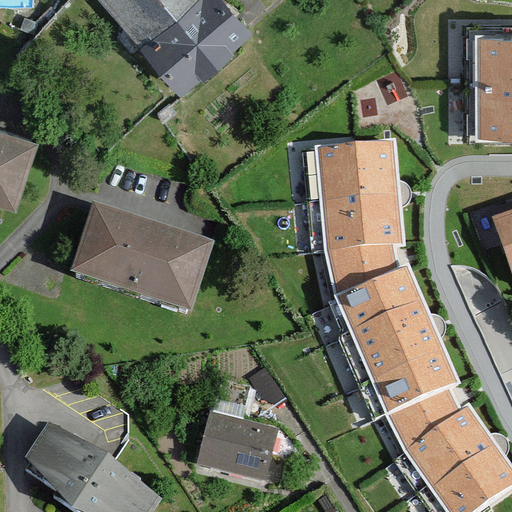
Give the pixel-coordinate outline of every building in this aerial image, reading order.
[(230,0),(105,0),(178,84),(250,23),(230,0)] [(511,28),(459,26),(451,131),(511,131),(511,28)] [(37,132),(0,120),(0,195),(16,201),(37,132)] [(390,141),(296,146),(300,247),(306,246),(383,243),(395,242),(390,141)] [(212,243),(91,205),(70,273),(191,312),(212,243)] [(511,214),(493,221),(511,272),(511,214)] [(383,243),(306,246),(314,298),(384,274),(383,243)] [(384,274),(314,298),(307,303),(365,421),(372,418),(433,389),(444,384),(396,269),(384,274)] [(433,389),(372,418),(384,445),(449,407),(433,389)] [(449,407),(384,445),(375,458),(412,511),(459,511),(511,472),(511,470),(463,399),(449,407)] [(282,428),(211,412),(199,464),(270,480),(282,428)] [(153,511),(162,499),(46,425),(24,460),(66,511),(153,511)]
